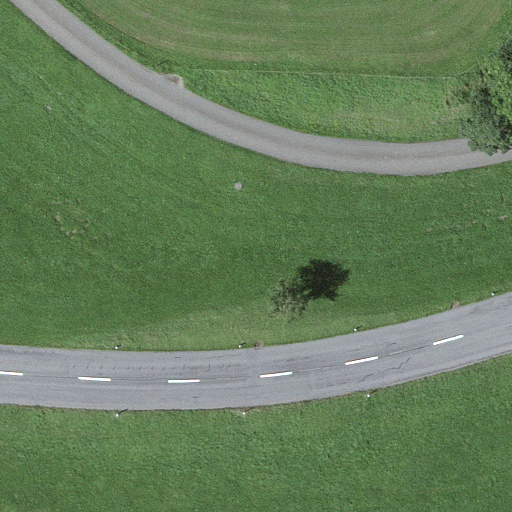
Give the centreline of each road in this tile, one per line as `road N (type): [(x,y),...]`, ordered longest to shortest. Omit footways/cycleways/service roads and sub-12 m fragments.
road 1 (unclassified): [(36,0),(149,88),(232,127),(370,160),(511,145)]
road 2 (tertiary): [(0,373),(198,381),(290,375),(511,321)]
